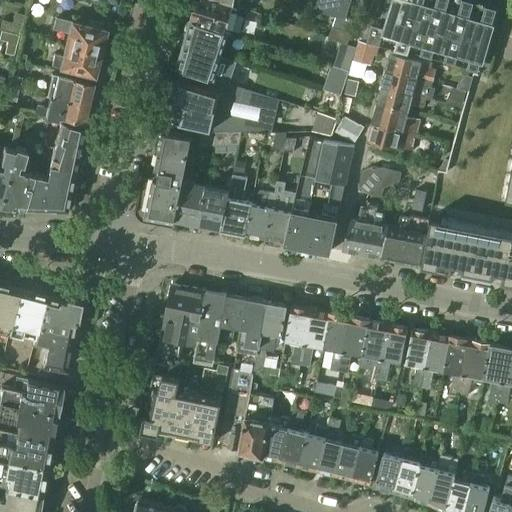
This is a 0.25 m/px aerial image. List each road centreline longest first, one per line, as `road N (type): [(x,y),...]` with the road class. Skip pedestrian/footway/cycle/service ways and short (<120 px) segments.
road 1 (residential): [(511,315),(140,248)]
road 2 (residential): [(112,245),(143,101),(136,48),(149,0)]
road 3 (residential): [(333,511),(235,486),(221,469),(103,440)]
road 4 (residential): [(140,248),(103,440)]
